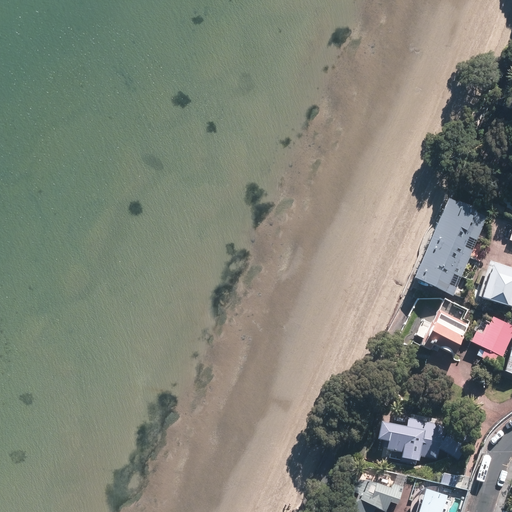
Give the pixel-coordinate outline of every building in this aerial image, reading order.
[(452,297),(485,217),(446,201),(413,280),(452,297)] [(511,222),(490,216),(485,235),(511,242),(511,222)] [(511,306),(511,269),(492,263),(482,297),(511,306)] [(469,323),(440,308),(432,322),(425,319),(417,334),(424,337),(421,343),(432,349),(435,342),(455,353),(465,335),(463,334),(469,323)] [(480,356),(497,364),(511,333),(511,325),(492,316),(488,324),(485,323),(481,333),(475,330),(470,341),(484,347),(480,356)] [(474,435),(458,427),(446,425),(416,419),(409,418),(407,425),(389,422),(379,420),(376,438),(387,440),(385,448),(400,451),(399,457),(420,461),(421,457),(437,460),(440,448),(446,452),(461,460),(463,457),(474,435)] [(443,481),(457,485),(460,474),(446,470),(443,481)] [(371,480),(354,477),(348,488),(357,492),(345,511),(372,511),(376,507),(384,511),(390,501),(397,504),(403,485),(394,482),(393,482),(392,487),(383,484),(371,480)] [(445,493),(423,486),(422,489),(420,489),(412,511),(445,511),(448,507),(445,506),(448,497),(444,495),(445,493)]
